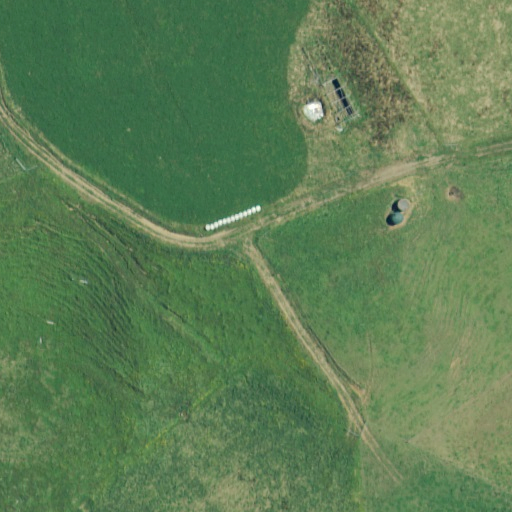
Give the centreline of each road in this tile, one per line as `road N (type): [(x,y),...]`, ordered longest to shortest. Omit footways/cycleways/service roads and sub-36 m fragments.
road 1 (track): [(0,94),(25,139),(186,246),(245,232),(402,167),(511,145)]
road 2 (track): [(245,232),(360,431)]
